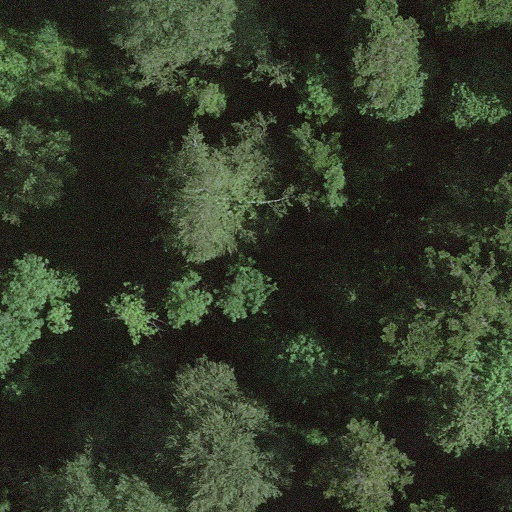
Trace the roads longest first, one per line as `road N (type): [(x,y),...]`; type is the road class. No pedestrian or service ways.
road 1 (unknown): [(0,507),(74,375),(99,281),(94,0)]
road 2 (unclassified): [(243,511),(511,380)]
